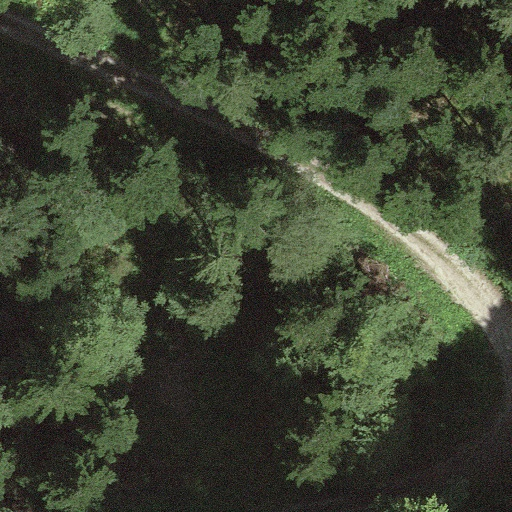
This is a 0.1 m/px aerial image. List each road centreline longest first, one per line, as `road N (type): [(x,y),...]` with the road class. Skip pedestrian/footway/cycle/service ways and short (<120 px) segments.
road 1 (track): [(0,23),(115,70),(300,165),(454,262),(511,332)]
road 2 (track): [(511,395),(499,420),(434,465),(256,511)]
